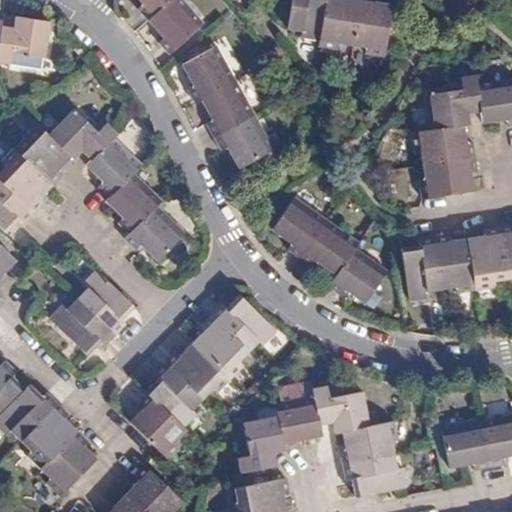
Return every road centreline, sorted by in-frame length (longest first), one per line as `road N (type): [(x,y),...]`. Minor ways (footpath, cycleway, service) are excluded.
road 1 (residential): [(239,251),(267,287),(356,342),(427,360),(511,352)]
road 2 (residential): [(83,13),(160,102),(239,251)]
road 3 (residential): [(166,318),(73,227)]
road 4 (residential): [(82,407),(166,318)]
